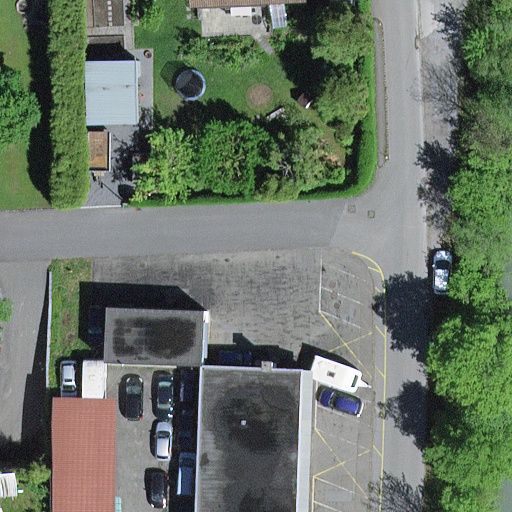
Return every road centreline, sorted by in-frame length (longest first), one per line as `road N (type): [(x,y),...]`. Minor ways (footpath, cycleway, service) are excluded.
road 1 (residential): [(0,232),(401,215)]
road 2 (residential): [(401,215),(402,511)]
road 3 (residential): [(396,0),(401,215)]
